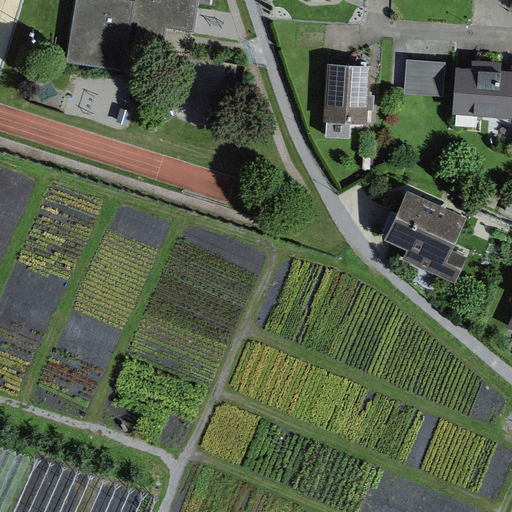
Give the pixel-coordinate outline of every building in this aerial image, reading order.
[(75,0),(67,62),(121,72),(133,19),(192,30),(197,0),(75,0)] [(408,56),(408,91),(449,92),(449,56),(408,56)] [(372,65),(327,62),(322,121),(370,126),(372,65)] [(511,69),(455,67),(450,113),(511,116),(511,69)] [(464,216),(405,190),(381,237),(405,248),(401,260),(454,282),(468,251),(450,242),(464,216)]
